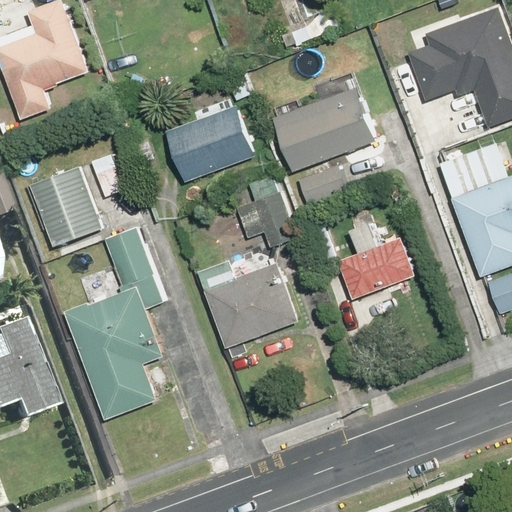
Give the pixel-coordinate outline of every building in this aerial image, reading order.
[(52,82),(97,66),(72,0),(47,0),(33,5),(40,24),(0,38),(0,39),(28,115),(60,103),(52,82)] [(511,121),(511,25),(505,6),(432,33),(436,43),(414,51),(434,105),(441,102),(443,107),(458,102),(471,136),(511,121)] [(305,173),(387,139),(366,87),(283,121),(305,173)] [(195,180),(264,155),(245,104),(177,129),(195,180)] [(511,153),(507,141),(447,163),(490,276),(511,268),(511,153)] [(116,156),(99,162),(113,197),(129,191),(116,156)] [(314,207),(355,190),(344,163),(303,181),(314,207)] [(87,166),(39,184),(63,247),(111,229),(87,166)] [(0,214),(14,209),(0,171),(0,214)] [(307,238),(280,173),(253,184),(258,198),(241,205),(255,241),(272,234),(278,249),(307,238)] [(388,242),(380,222),(357,231),(366,253),(346,261),(362,300),(425,275),(409,234),(388,242)] [(114,420),(166,401),(153,364),(172,357),(154,309),(172,302),(144,227),(112,238),(130,285),(127,287),(130,293),(99,305),(98,302),(73,311),(114,420)] [(277,265),(272,251),(263,255),(261,250),(204,273),(235,350),(308,321),(284,262),(277,265)] [(511,311),(511,275),(494,284),(508,313),(511,311)] [(25,317),(0,326),(0,335),(7,353),(5,354),(0,355),(0,405),(16,400),(22,416),(58,402),(25,317)]
